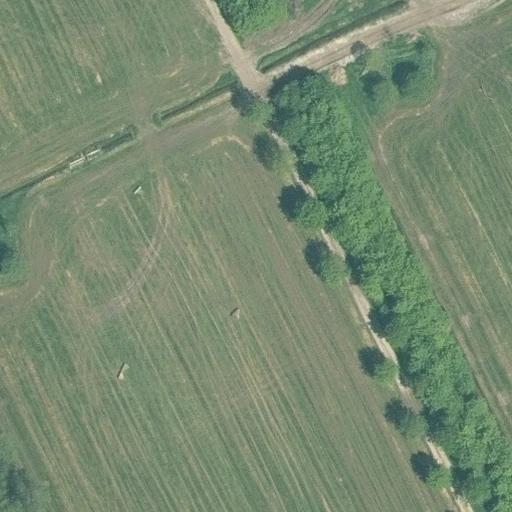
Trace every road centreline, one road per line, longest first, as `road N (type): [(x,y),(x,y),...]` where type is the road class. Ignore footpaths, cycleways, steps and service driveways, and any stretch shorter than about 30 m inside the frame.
road 1 (track): [(209,0),(465,511)]
road 2 (track): [(254,91),(466,0)]
